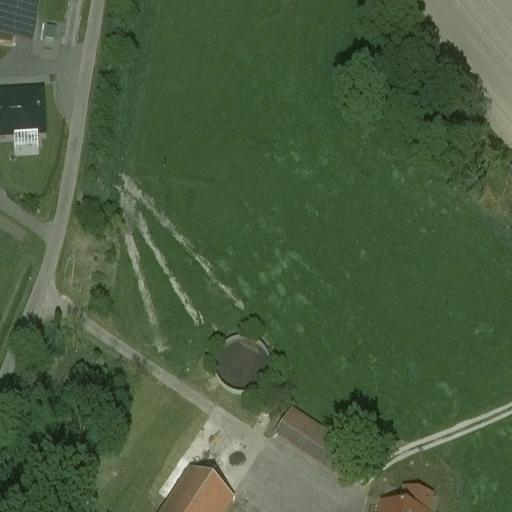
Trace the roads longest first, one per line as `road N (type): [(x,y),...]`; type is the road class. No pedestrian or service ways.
road 1 (unclassified): [(96,0),(62,206),(0,384)]
road 2 (track): [(511,408),(374,471)]
